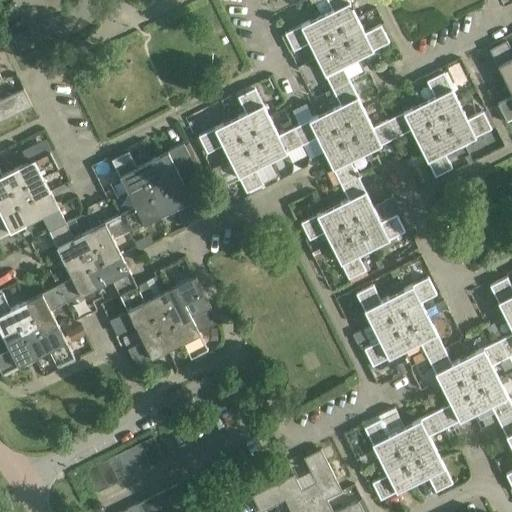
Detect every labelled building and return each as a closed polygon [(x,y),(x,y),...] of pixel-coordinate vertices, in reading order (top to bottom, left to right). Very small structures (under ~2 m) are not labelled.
[(340,25),(357,17),(352,6),(353,5),(352,3),(351,3),(349,0),(327,0),(332,9),(317,16),(325,33),(333,29),(337,38),(345,34),(340,25)] [(329,41),(337,38),(333,29),(325,33),(317,16),(285,33),(286,34),(282,36),(289,51),(309,42),(316,57),(333,49),(329,41)] [(348,41),(357,58),(389,41),(381,24),(365,32),(357,17),(340,25),(345,34),(337,38),(341,46),(348,41)] [(342,65),(357,58),(348,41),(341,46),(337,38),(329,41),(333,49),(316,57),(332,88),(349,79),(342,65)] [(511,50),(507,40),(490,48),(506,80),(511,76),(511,50)] [(443,111),(460,103),(444,71),(426,80),(434,96),(420,103),(428,119),(436,116),(439,124),(447,120),(443,111)] [(511,76),(506,80),(511,92),(511,96),(498,103),(506,120),(511,117),(511,76)] [(349,119),(365,111),(349,79),(332,88),(340,103),(326,110),(334,127),(342,123),(346,132),(354,128),(349,119)] [(254,128),(271,119),(255,87),(245,92),(245,91),(243,92),(243,93),(238,96),(246,111),(231,119),(239,136),(247,132),(251,140),(258,136),(254,128)] [(32,105),(24,88),(0,99),(0,120),(14,114),(16,117),(17,117),(15,113),(32,105)] [(432,128),(439,124),(436,116),(428,119),(420,103),(387,119),(396,136),(412,129),(419,144),(435,135),(432,128)] [(450,128),(459,144),(492,128),(483,110),(467,118),(460,103),(443,111),(447,120),(439,124),(443,132),(450,128)] [(338,136),(346,132),(342,123),(334,127),(326,110),(294,127),(302,144),(317,136),(325,152),(342,143),(338,136)] [(396,136),(387,119),(373,126),(365,111),(349,119),(354,128),(346,132),(350,140),(357,136),(365,152),(396,136)] [(231,119),(198,135),(207,152),(223,144),(228,155),(221,159),(223,163),(231,160),(247,151),(243,144),(251,140),(247,132),(239,136),(231,119)] [(302,144),(294,127),(279,134),(271,119),(254,128),(258,136),(251,140),(254,148),(262,144),(270,160),(302,144)] [(444,151),(459,144),(450,128),(443,132),(439,124),(432,128),(435,135),(419,144),(435,176),(452,167),(444,151)] [(350,159),(365,152),(357,136),(350,140),(346,132),(338,136),(342,143),(325,152),(340,183),(359,173),(358,171),(356,172),(350,159)] [(223,163),(217,166),(227,185),(240,178),(246,191),(264,183),(256,167),(270,160),(262,144),(254,148),(251,140),(243,144),(247,151),(231,160),(223,163)] [(168,191),(184,183),(177,167),(192,159),(184,143),(151,159),(160,175),(152,179),(156,187),(164,183),(168,191)] [(35,199),(51,191),(43,175),(58,167),(50,151),(18,166),(27,183),(18,188),(22,196),(31,192),(35,199)] [(160,175),(151,159),(137,166),(129,151),(112,159),(128,191),(144,183),(149,191),(156,187),(152,179),(160,175)] [(27,183),(18,166),(3,174),(0,168),(0,197),(11,192),(15,200),(22,196),(18,188),(27,183)] [(356,214),(373,205),(358,174),(359,173),(340,183),(348,198),(333,205),(341,222),(349,218),(353,226),(361,223),(356,214)] [(161,195),(156,187),(149,191),(144,183),(128,191),(135,206),(120,214),(128,231),(161,215),(153,198),(161,195)] [(153,198),(161,215),(176,207),(183,223),(200,214),(184,183),(168,191),(164,183),(156,187),(161,195),(153,198)] [(49,230),(66,222),(51,191),(35,199),(31,192),(22,196),(26,204),(19,208),(26,223),(41,215),(49,230)] [(26,204),(22,196),(15,200),(11,192),(0,197),(0,211),(2,214),(0,214),(0,235),(26,223),(19,208),(26,204)] [(345,230),(353,226),(349,218),(341,222),(333,205),(301,221),(309,239),(325,231),(333,246),(349,238),(345,230)] [(364,230),(372,246),(405,230),(396,213),(381,221),(373,205),(356,214),(361,223),(353,226),(356,234),(364,230)] [(114,238),(128,231),(120,214),(88,230),(96,246),(89,250),(93,256),(100,252),(104,260),(121,252),(114,238)] [(96,246),(88,230),(74,237),(66,222),(49,230),(65,261),(81,253),(84,260),(93,256),(89,250),(96,246)] [(358,253),(372,246),(364,230),(356,234),(353,226),(345,230),(349,238),(333,246),(349,278),(366,269),(358,253)] [(150,235),(135,242),(139,250),(154,243),(154,242),(150,235)] [(120,293),(137,285),(121,252),(104,260),(100,252),(93,256),(97,265),(88,268),(97,286),(112,278),(120,293)] [(97,265),(93,256),(84,260),(81,253),(65,261),(73,277),(65,281),(58,284),(66,301),(97,286),(88,268),(97,265)] [(166,287),(158,269),(154,271),(156,276),(152,278),(158,291),(159,290),(166,287)] [(58,284),(65,281),(60,270),(53,274),(58,284)] [(160,292),(168,309),(160,313),(163,320),(171,316),(175,323),(192,315),(207,308),(200,293),(204,291),(196,274),(192,276),(160,292)] [(412,323),(428,315),(422,301),(437,293),(428,276),(396,292),(405,309),(397,313),(400,319),(408,315),(412,323)] [(511,286),(507,276),(490,285),(506,317),(511,313),(511,286)] [(137,285),(120,293),(128,310),(136,325),(153,317),(156,323),(163,320),(160,313),(168,309),(160,292),(159,290),(158,291),(152,278),(137,285)] [(51,309),(66,301),(58,284),(26,300),(34,316),(26,320),(30,328),(37,324),(41,331),(58,323),(51,309)] [(405,309),(396,292),(381,300),(373,284),(356,293),(372,325),(389,316),(392,323),(400,319),(397,313),(405,309)] [(34,316),(26,300),(11,308),(3,292),(0,293),(0,328),(2,332),(17,324),(22,332),(30,328),(26,320),(34,316)] [(448,307),(445,300),(436,304),(439,311),(448,307)] [(511,313),(506,317),(511,329),(511,332),(498,339),(507,357),(511,353),(511,313)] [(160,331),(169,348),(183,341),(191,357),(208,349),(192,315),(175,323),(171,316),(163,320),(167,328),(160,331)] [(427,356),(444,348),(428,315),(412,323),(408,315),(400,319),(403,328),(396,331),(405,348),(420,341),(427,356)] [(403,328),(400,319),(392,323),(389,316),(372,325),(380,340),(364,348),(373,365),(405,348),(396,331),(403,328)] [(167,328),(163,320),(156,323),(153,317),(136,325),(143,340),(128,348),(136,365),(169,348),(160,331),(167,328)] [(25,340),(34,357),(48,349),(56,365),(74,356),(58,323),(41,331),(37,324),(30,328),(33,335),(25,340)] [(33,335),(30,328),(22,332),(17,324),(2,332),(10,348),(0,352),(0,367),(2,373),(34,357),(25,340),(33,335)] [(81,324),(67,332),(72,341),(86,334),(81,324)] [(365,328),(353,333),(357,342),(369,336),(365,328)] [(492,364),(507,357),(498,339),(467,355),(475,372),(467,376),(470,382),(478,378),(482,386),(499,378),(492,364)] [(475,372),(467,355),(452,362),(444,348),(427,356),(443,388),(460,379),(463,386),(470,382),(467,376),(475,372)] [(507,357),(498,361),(504,371),(511,367),(511,365),(507,356),(507,357)] [(402,363),(395,367),(400,375),(400,376),(407,372),(402,363)] [(511,411),(511,403),(499,378),(482,386),(478,378),(470,382),(474,390),(467,394),(476,411),(491,404),(495,412),(498,418),(511,411)] [(474,390),(470,382),(463,386),(460,379),(443,388),(451,403),(436,410),(444,427),(476,411),(467,394),(474,390)] [(429,435),(444,427),(436,410),(404,426),(413,442),(405,447),(408,453),(416,449),(420,457),(436,449),(429,435)] [(511,411),(498,418),(511,446),(511,411)] [(498,418),(495,412),(482,418),(485,425),(498,418)] [(413,442),(404,426),(389,433),(381,418),(364,426),(380,458),(397,450),(400,456),(408,453),(405,447),(413,442)] [(152,464),(165,458),(154,436),(141,442),(152,464)] [(141,469),(152,464),(141,442),(130,448),(141,469)] [(316,481),(301,489),(309,506),(326,498),(342,490),(327,460),(336,456),(331,446),(322,450),(321,448),(304,457),(311,471),(316,481)] [(130,475),(141,469),(130,448),(119,453),(130,475)] [(404,465),(413,482),(428,475),(436,491),(453,482),(436,449),(420,457),(416,449),(408,453),(411,461),(404,465)] [(411,461),(408,453),(400,456),(397,450),(380,458),(388,473),(372,481),(381,498),(413,482),(404,465),(411,461)] [(119,480),(130,475),(119,453),(108,459),(119,480)] [(109,486),(119,480),(108,459),(97,464),(109,486)] [(97,492),(109,486),(97,464),(86,470),(97,492)] [(295,511),(309,506),(301,489),(294,473),(252,494),(260,511),(285,499),(291,511),(295,511)] [(173,511),(192,503),(186,489),(182,481),(152,496),(160,511),(173,511)] [(142,511),(160,511),(152,496),(138,503),(142,511)] [(309,506),(312,511),(364,511),(358,500),(335,511),(333,511),(326,498),(309,506)] [(125,511),(142,511),(138,503),(124,510),(125,511)]
